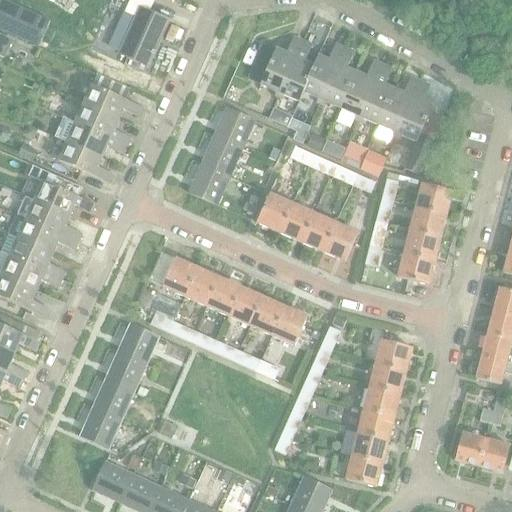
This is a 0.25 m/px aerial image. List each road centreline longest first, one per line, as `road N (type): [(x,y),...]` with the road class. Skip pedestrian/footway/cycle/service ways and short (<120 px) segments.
road 1 (residential): [(453,327),(504,99),(331,0)]
road 2 (residential): [(130,203),(364,304),(453,327)]
road 3 (residential): [(0,493),(130,203)]
road 4 (residential): [(130,203),(210,18),(229,0)]
road 5 (residential): [(418,485),(453,327)]
